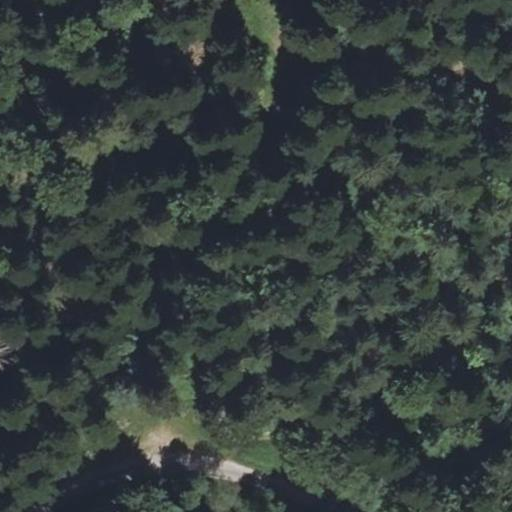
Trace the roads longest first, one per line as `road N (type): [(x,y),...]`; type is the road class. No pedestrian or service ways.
road 1 (track): [(176,458),(250,177),(267,44),(236,0)]
road 2 (track): [(239,472),(260,442),(342,391),(511,316)]
road 3 (track): [(41,511),(80,483),(119,468),(176,458),(239,472)]
